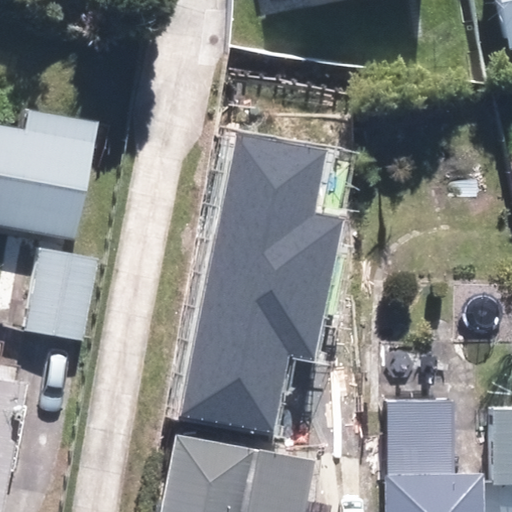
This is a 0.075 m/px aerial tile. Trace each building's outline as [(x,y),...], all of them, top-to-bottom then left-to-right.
[(511,0),(490,0),(501,53),(511,50),(511,0)] [(0,222),(81,237),(98,141),(0,122),(0,222)] [(29,328),(89,339),(104,255),(45,245),(29,328)] [(193,357),(245,364),(253,294),(202,288),(193,357)] [(0,511),(12,511),(35,378),(0,372),(0,511)] [(483,511),(483,482),(511,482),(511,406),(488,407),(488,433),(451,433),(451,399),(386,397),(385,511),(483,511)] [(266,511),(251,509),(263,447),(184,432),(170,511),(266,511)]
